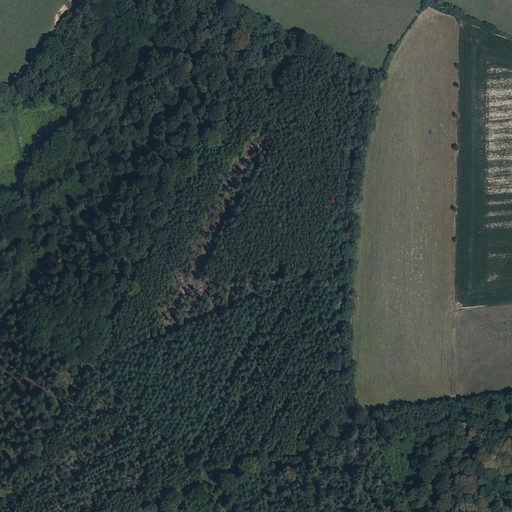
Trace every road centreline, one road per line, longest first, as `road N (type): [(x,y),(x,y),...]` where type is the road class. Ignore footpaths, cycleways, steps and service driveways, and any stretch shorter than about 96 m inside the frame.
road 1 (track): [(211,0),(359,84),(340,259),(341,351),(355,405),(393,425),(511,411)]
road 2 (track): [(12,511),(268,34)]
road 3 (track): [(0,242),(76,183),(112,125),(130,63),(124,0)]
road 4 (track): [(0,116),(42,110),(61,114),(62,126),(0,201)]
